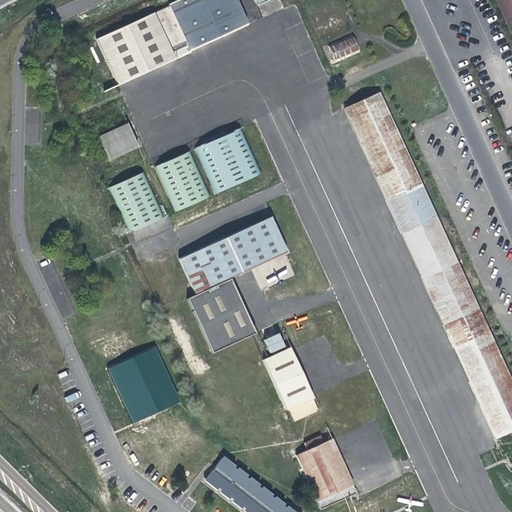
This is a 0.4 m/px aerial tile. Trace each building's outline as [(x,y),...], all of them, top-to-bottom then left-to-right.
[(169,0),(190,47),(246,20),(236,0),(169,0)] [(511,0),(499,0),(511,28),(511,0)] [(175,56),(154,11),(99,37),(120,83),(175,56)] [(360,51),(352,31),(323,44),(331,64),(360,51)] [(494,438),(511,428),(511,383),(382,93),(347,108),(494,438)] [(127,125),(99,136),(109,159),(137,148),(127,125)] [(255,179),(237,133),(192,151),(211,197),(255,179)] [(152,167),(164,197),(172,214),(204,200),(185,153),(152,167)] [(157,219),(139,173),(105,187),(124,233),(157,219)] [(227,275),(287,249),(271,215),(180,255),(194,289),(227,275)] [(254,331),(230,277),(188,296),(211,350),(254,331)] [(277,332),(263,338),(269,352),(283,346),(277,332)] [(290,350),(289,346),(263,358),(287,408),(288,407),(294,420),(317,410),(310,397),(312,396),(290,350)] [(155,347),(108,368),(133,423),(181,402),(155,347)] [(334,440),(299,454),(320,505),(356,490),(334,440)] [(295,511),(227,456),(211,476),(254,511),(295,511)]
